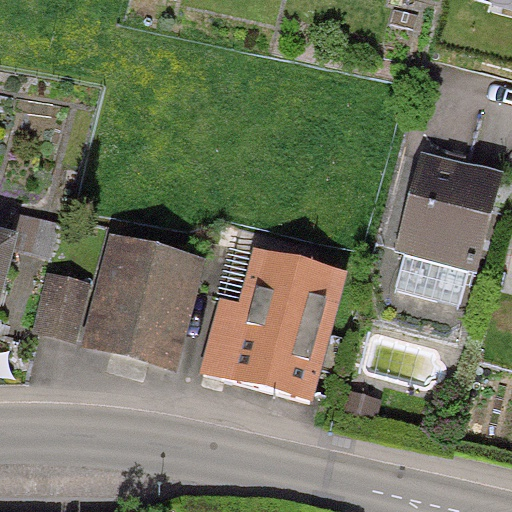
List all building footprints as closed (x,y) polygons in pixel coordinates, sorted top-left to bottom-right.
[(503,171),(419,149),(392,251),(405,254),(468,271),(476,273),(503,171)] [(21,214),(17,232),(19,232),(15,248),(50,258),(59,224),(21,214)] [(0,227),(0,303),(15,248),(19,232),(17,232),(0,227)] [(108,232),(79,346),(176,370),(205,256),(108,232)] [(200,372),(312,401),(346,270),(255,246),(253,253),(240,302),(220,296),(200,372)] [(240,302),(253,253),(231,247),(217,296),(220,296),(240,302)] [(459,305),(468,271),(405,254),(396,288),(459,305)] [(48,273),(33,334),(77,344),(92,284),(48,273)] [(382,400),(345,390),(339,412),(376,422),(382,400)]
